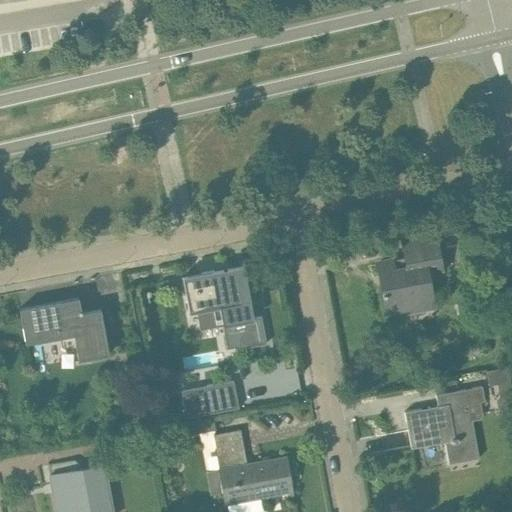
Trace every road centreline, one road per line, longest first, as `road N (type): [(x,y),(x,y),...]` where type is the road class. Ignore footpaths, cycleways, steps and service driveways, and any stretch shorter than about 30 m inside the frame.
road 1 (secondary): [(0,151),(496,38)]
road 2 (secondary): [(436,0),(0,101)]
road 3 (residential): [(347,511),(292,216)]
road 4 (residential): [(0,269),(292,216)]
